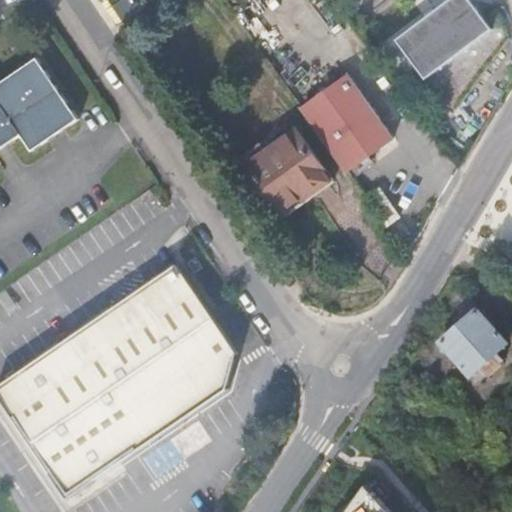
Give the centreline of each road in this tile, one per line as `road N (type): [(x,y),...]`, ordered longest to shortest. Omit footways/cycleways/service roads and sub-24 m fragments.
road 1 (unclassified): [(67,0),(284,321),(348,385)]
road 2 (residential): [(511,143),(348,385)]
road 3 (residential): [(348,385),(263,511)]
